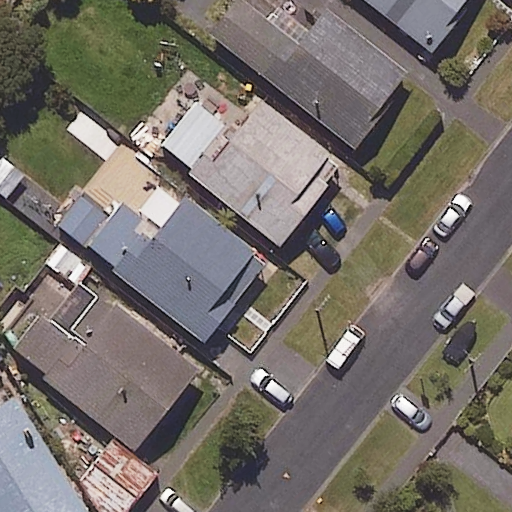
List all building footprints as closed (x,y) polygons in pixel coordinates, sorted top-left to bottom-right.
[(297,0),(276,0),(257,24),(230,3),(204,37),(345,148),(399,80),(317,15),(297,0)] [(466,0),(361,0),(427,51),(466,0)] [(337,166),(254,100),(228,133),(192,105),(155,152),(274,246),(337,166)] [(261,258),(140,159),(99,210),(77,192),(56,218),(198,335),(261,258)] [(199,372),(78,272),(15,349),(135,448),(199,372)] [(0,396),(0,511),(90,511),(6,393),(0,396)]
